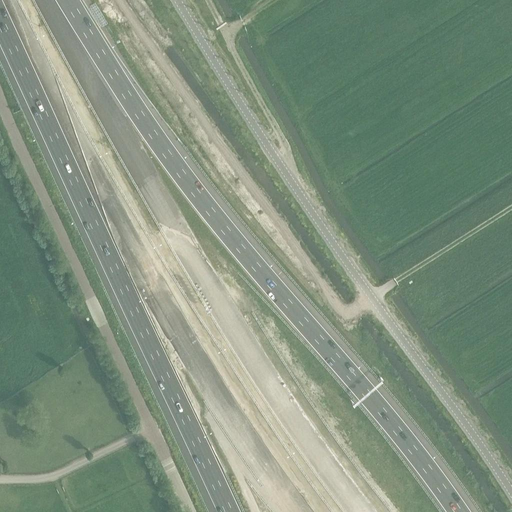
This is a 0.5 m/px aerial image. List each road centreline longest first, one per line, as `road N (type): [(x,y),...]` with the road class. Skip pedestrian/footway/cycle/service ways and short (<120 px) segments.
road 1 (motorway): [(459,511),(404,436),(200,200),(66,0)]
road 2 (motorway): [(361,511),(243,345),(50,0)]
road 3 (tertiary): [(511,493),(315,218),(176,0)]
road 4 (motorway): [(15,53),(295,511)]
road 5 (motorway): [(15,53),(231,511)]
road 6 (tertiary): [(189,511),(0,101)]
